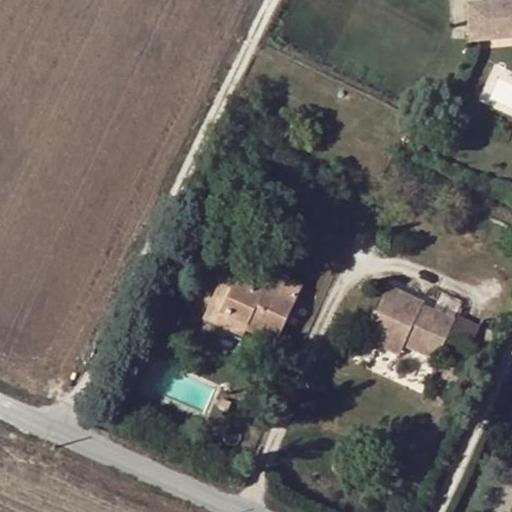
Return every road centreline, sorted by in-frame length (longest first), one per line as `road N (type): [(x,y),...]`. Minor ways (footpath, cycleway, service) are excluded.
road 1 (residential): [(54,420),(260,0)]
road 2 (unclassified): [(54,420),(258,511)]
road 3 (residential): [(511,334),(426,511)]
